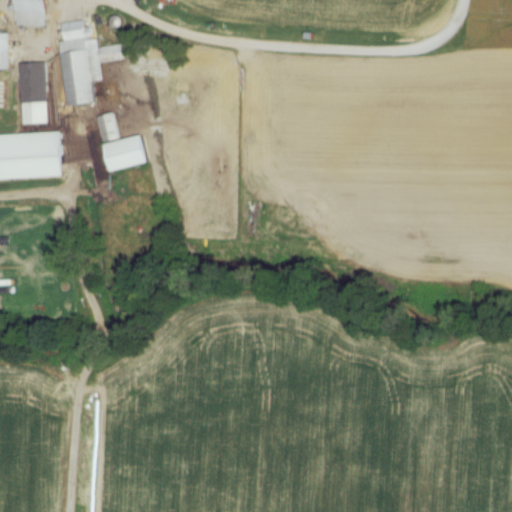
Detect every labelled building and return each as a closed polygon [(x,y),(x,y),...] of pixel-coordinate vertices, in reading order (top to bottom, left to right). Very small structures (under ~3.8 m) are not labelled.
[(51,0),(19,0),(19,26),(51,27),(51,0)] [(102,104),(100,82),(108,81),(106,63),(137,59),(135,44),(102,48),(101,38),(94,39),(92,21),(64,24),(74,107),(102,104)] [(0,69),(15,70),(15,34),(0,34),(0,69)] [(27,125),(54,124),(52,63),(25,64),(27,125)] [(0,180),(69,178),(67,133),(0,135),(0,180)] [(115,173),(155,163),(148,136),(109,145),(115,173)]
